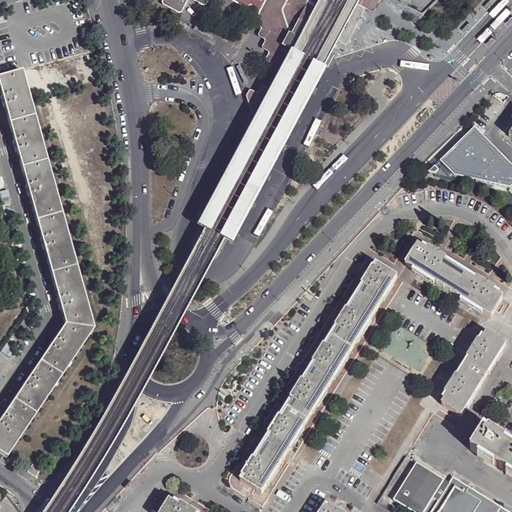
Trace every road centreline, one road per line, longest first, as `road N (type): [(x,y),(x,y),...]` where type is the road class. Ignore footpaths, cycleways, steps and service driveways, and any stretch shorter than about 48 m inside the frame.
road 1 (residential): [(122,511),(154,475),(177,471),(198,480),(216,471),(354,254),(384,222),(450,207),(484,223),(511,254)]
road 2 (tertiary): [(511,39),(240,325)]
road 3 (residential): [(0,398),(47,318),(0,141)]
road 4 (unclassified): [(120,41),(140,169),(138,262)]
road 5 (tertiary): [(84,511),(184,392)]
road 6 (tertiary): [(134,376),(115,442),(77,511)]
